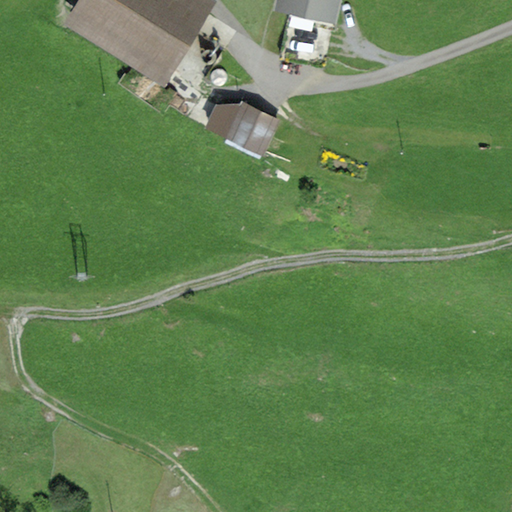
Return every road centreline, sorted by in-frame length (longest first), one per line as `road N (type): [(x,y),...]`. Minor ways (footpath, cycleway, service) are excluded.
road 1 (track): [(511,240),(412,256),(268,264),(103,314),(0,312)]
road 2 (track): [(22,313),(14,330),(22,379),(72,415),(174,465),(218,511)]
